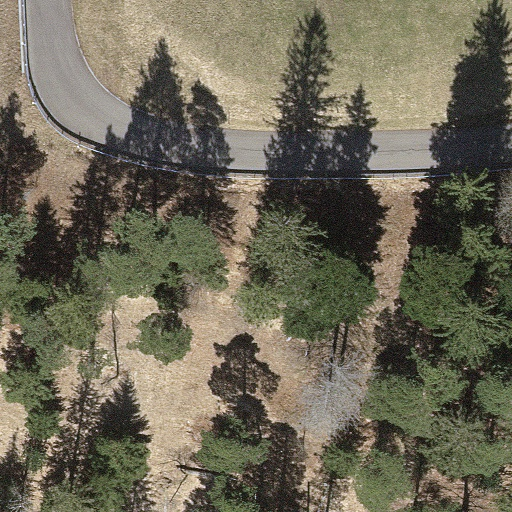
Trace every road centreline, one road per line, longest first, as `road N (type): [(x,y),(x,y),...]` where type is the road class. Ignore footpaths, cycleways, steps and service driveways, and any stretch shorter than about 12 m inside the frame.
road 1 (unclassified): [(511,149),(438,160),(158,152),(81,122),(50,59),(44,0)]
road 2 (track): [(81,122),(97,0)]
